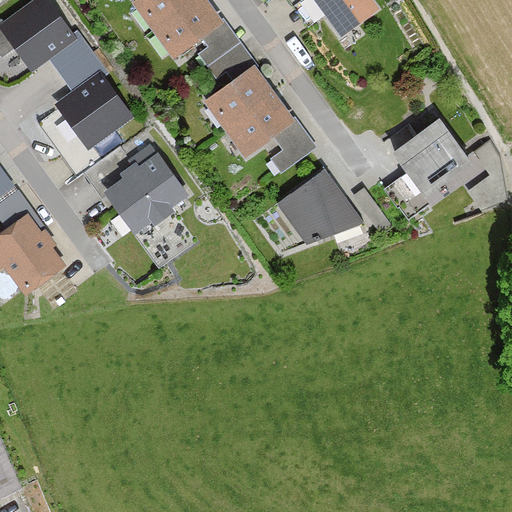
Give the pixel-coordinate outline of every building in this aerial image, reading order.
[(63,105),(99,150),(140,118),(46,0),(42,0),(4,30),(41,78),(54,68),(75,95),(63,105)] [(231,30),(208,0),(152,0),(142,8),(183,64),(231,30)] [(324,0),(355,41),(392,13),(381,0),(324,0)] [(302,125),(263,70),(211,107),(250,162),(302,125)] [(484,169),(448,121),(400,157),(437,205),(484,169)] [(197,202),(162,159),(148,170),(143,165),(128,177),(131,181),(112,197),(144,236),(160,222),(165,228),(197,202)] [(307,247),(368,226),(331,172),(279,207),(307,247)] [(0,212),(0,218),(12,234),(0,243),(0,273),(3,277),(13,269),(38,299),(74,270),(56,247),(61,244),(21,195),(0,212)] [(0,501),(23,491),(0,442),(0,501)]
